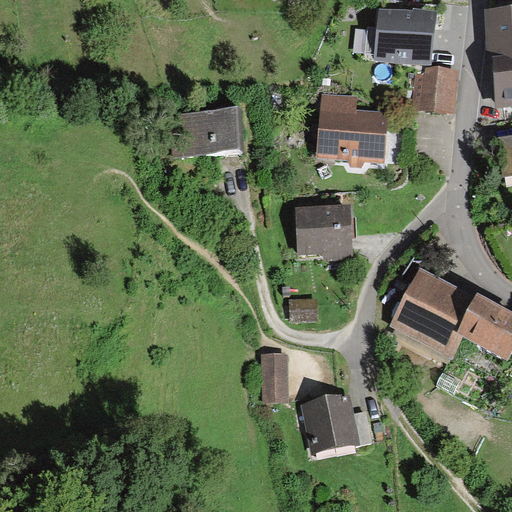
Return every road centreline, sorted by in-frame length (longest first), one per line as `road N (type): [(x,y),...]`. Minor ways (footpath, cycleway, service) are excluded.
road 1 (track): [(459,204),(437,205),(399,236),(365,296),(359,354),(474,511)]
road 2 (residential): [(511,290),(486,270),(459,204),(480,0)]
